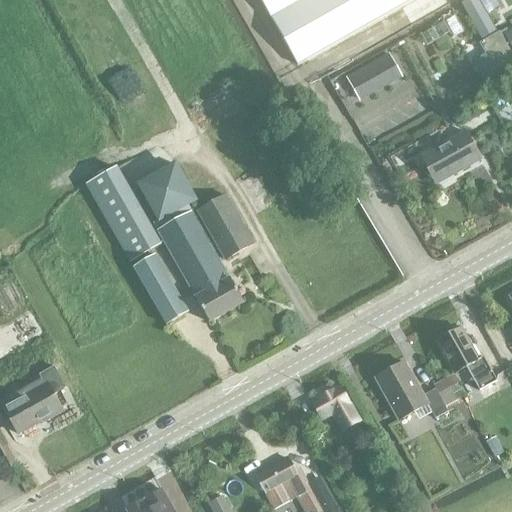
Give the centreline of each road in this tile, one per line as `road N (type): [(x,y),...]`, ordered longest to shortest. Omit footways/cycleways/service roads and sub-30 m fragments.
road 1 (unclassified): [(44,511),(511,249)]
road 2 (track): [(333,348),(424,511)]
